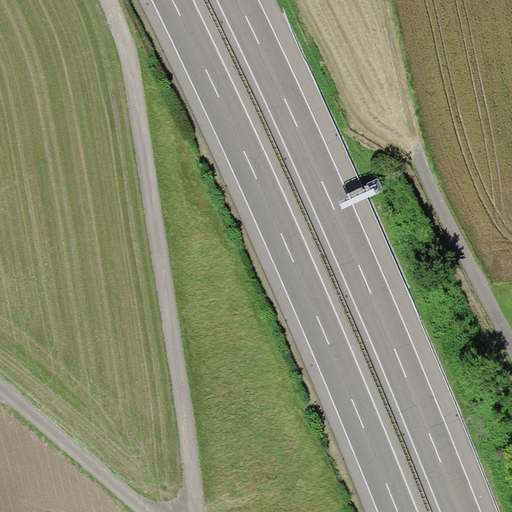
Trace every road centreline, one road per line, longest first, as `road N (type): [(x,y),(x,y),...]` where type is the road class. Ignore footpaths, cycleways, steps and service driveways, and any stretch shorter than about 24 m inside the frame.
road 1 (motorway): [(170,0),(288,248),(398,511)]
road 2 (motorway): [(461,511),(234,0)]
road 3 (unclassified): [(196,511),(160,240),(121,36),(103,0)]
road 4 (track): [(511,352),(425,172),(387,0)]
road 5 (track): [(0,386),(103,477),(156,511)]
